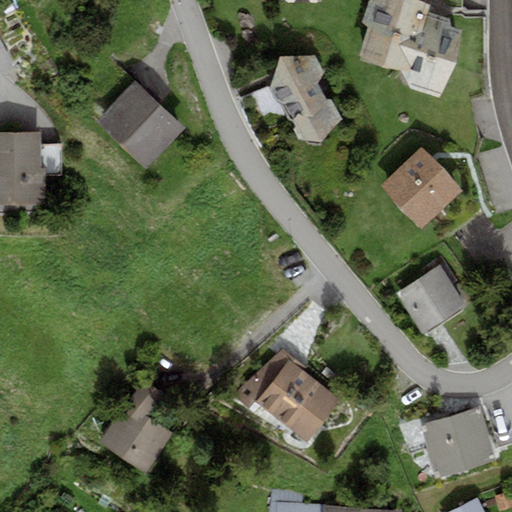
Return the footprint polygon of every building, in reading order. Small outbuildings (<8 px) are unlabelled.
[(431,4),(417,0),(370,0),(368,1),(361,22),(368,29),(359,58),(399,70),(410,88),(439,98),(456,62),(462,31),(452,27),(449,18),(429,11),(431,4)] [(315,55),(279,56),(270,87),(279,104),(284,105),(294,127),(293,131),(297,138),(320,141),(342,120),(331,100),(326,99),(318,83),(324,73),(315,55)] [(184,127),(135,81),(95,123),(144,170),(184,127)] [(42,132),(0,132),(0,202),(46,202),(46,177),(62,177),(62,143),(42,143),(42,132)] [(422,147),(379,186),(419,229),(461,191),(422,147)] [(440,264),(394,294),(421,334),(466,304),(440,264)] [(247,408),(255,402),(307,443),(340,399),(304,371),(307,368),(283,348),(232,395),(247,408)] [(163,393),(145,380),(123,406),(99,441),(147,474),(173,432),(146,416),(163,393)] [(511,398),(487,406),(499,446),(511,442),(511,398)] [(478,407),(430,422),(428,416),(398,425),(406,453),(424,447),(434,480),(495,461),(478,407)] [(271,490),(269,511),(402,511),(403,510),(390,509),(391,501),(341,498),(341,505),(303,503),(304,492),(271,490)] [(511,491),(495,496),(498,510),(511,506),(511,491)] [(484,511),(477,497),(447,511),(484,511)]
